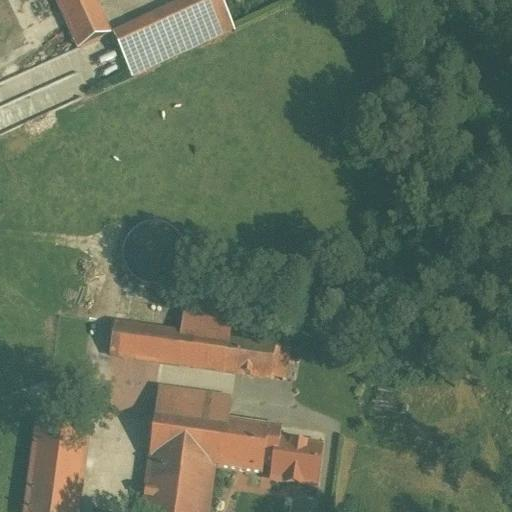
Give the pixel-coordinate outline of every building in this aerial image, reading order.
[(92,0),(55,0),(79,51),(110,36),(92,0)] [(118,48),(131,77),(232,30),(219,1),(118,48)] [(134,280),(139,283),(144,285),(150,287),(157,286),(162,285),(168,283),(173,279),(177,275),(181,270),(183,264),(184,258),(184,252),(183,246),(180,240),(177,235),(172,231),(167,228),(161,225),(155,224),(149,224),(143,226),(138,228),(133,232),(128,236),(125,241),(123,247),(122,253),(122,259),(123,265),(126,271),(129,276),(134,280)] [(286,350),(114,326),(109,357),(282,381),(286,350)] [(208,511),(214,468),(227,421),(230,399),(159,390),(141,511),(208,511)] [(312,434),(227,421),(214,468),(305,481),(312,434)] [(38,427),(25,511),(78,511),(89,434),(38,427)]
